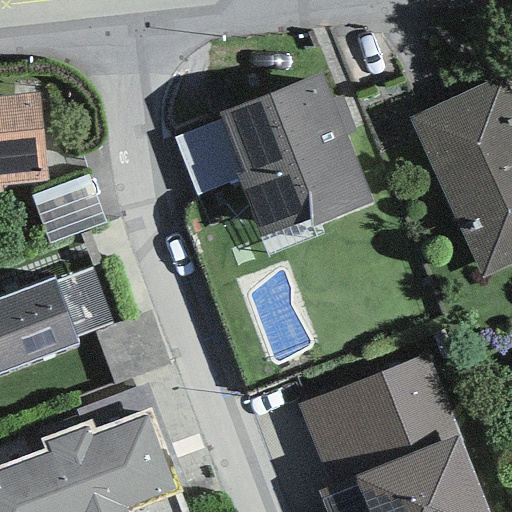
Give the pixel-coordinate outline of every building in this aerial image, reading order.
[(371,195),(321,64),(219,103),(240,164),(234,166),(258,228),(308,209),(309,215),(371,195)] [(410,111),(481,273),(511,258),(511,94),(500,71),(410,111)] [(37,84),(0,87),(0,182),(3,182),(2,176),(47,173),(37,84)] [(55,269),(0,289),(0,362),(79,332),(55,269)] [(150,309),(91,331),(110,382),(169,360),(150,309)] [(426,348),(297,399),(329,480),(354,469),(353,463),(458,425),(426,348)] [(44,440),(0,456),(0,511),(192,511),(150,399),(91,421),(88,412),(40,430),(44,440)] [(329,480),(319,484),(329,511),(490,511),(458,425),(353,463),(354,469),(329,480)]
